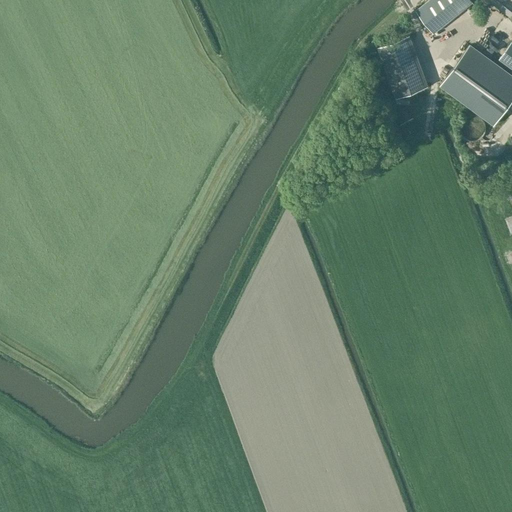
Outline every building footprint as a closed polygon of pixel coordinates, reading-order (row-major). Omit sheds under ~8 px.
[(473,1),(471,0),(426,0),(416,9),(434,32),(473,1)] [(511,0),(488,0),(511,17),(511,0)] [(397,96),(428,85),(410,34),(378,46),(397,96)] [(511,41),(511,42),(500,58),(511,67),(511,41)] [(502,42),(497,52),(501,54),(506,45),(502,42)] [(511,74),(470,44),(440,85),(494,125),(511,100),(511,74)] [(469,124),(476,130),(483,121),(475,116),(469,124)] [(511,235),(498,239),(507,267),(511,265),(511,235)]
